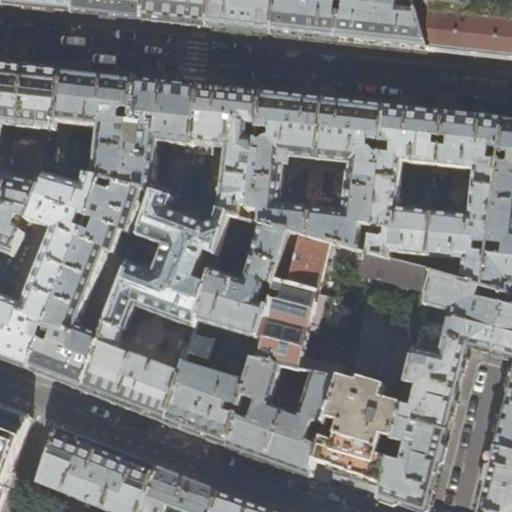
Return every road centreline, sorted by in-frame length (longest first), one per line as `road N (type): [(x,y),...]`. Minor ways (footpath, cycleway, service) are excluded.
road 1 (residential): [(511,88),(0,31)]
road 2 (residential): [(19,511),(55,405),(347,511)]
road 3 (residential): [(453,511),(494,360)]
